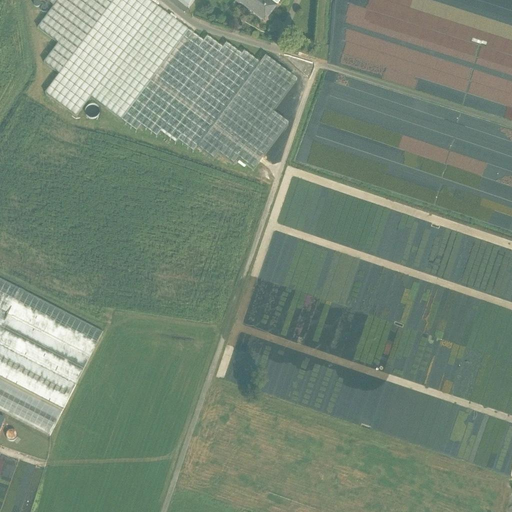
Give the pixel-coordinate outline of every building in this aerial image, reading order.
[(59,0),(53,9),(37,30),(58,45),(43,64),(59,76),(115,0),(59,0)] [(40,0),(53,9),(59,0),(40,0)] [(115,0),(59,76),(45,95),(76,118),(90,99),(121,122),(188,32),(144,0),(115,0)] [(177,0),(188,8),(194,0),(177,0)] [(242,0),(240,4),(264,23),(276,8),(280,3),(275,0),(242,0)] [(188,32),(121,122),(136,133),(141,127),(156,139),(160,134),(175,145),(178,142),(193,153),(197,149),(259,65),(243,53),(241,56),(226,45),(222,50),(207,38),(203,43),(188,32)] [(264,58),(259,65),(197,149),(213,161),(217,154),(233,166),(237,159),(253,171),(287,125),(272,114),(296,82),(264,58)] [(511,152),(500,153),(496,152),(492,158),(492,165),(486,165),(485,169),(476,167),(486,174),(487,180),(500,183),(483,184),(494,186),(493,189),(494,190),(497,190),(493,197),(508,200),(507,191),(511,190),(511,152)] [(456,215),(508,229),(507,220),(511,218),(511,207),(470,197),(469,194),(466,205),(466,206),(467,211),(473,211),(473,208),(478,209),(478,212),(472,213),(470,213),(456,215)] [(0,312),(4,314),(2,316),(0,315),(0,378),(63,412),(90,362),(10,320),(11,318),(91,360),(104,335),(0,280),(0,312)] [(0,411),(50,437),(63,412),(0,378),(0,411)]
